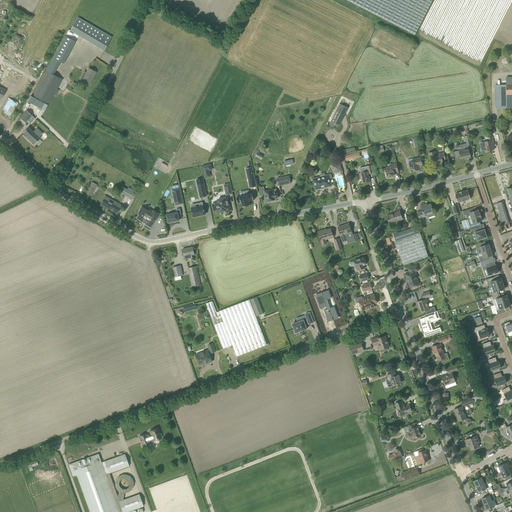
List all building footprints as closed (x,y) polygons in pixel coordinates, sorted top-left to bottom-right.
[(347,0),(415,34),(432,0),(347,0)] [(104,51),(112,37),(107,34),(99,48),(104,51)] [(62,79),(58,77),(54,75),(60,62),(64,64),(69,55),(57,49),(32,96),(44,102),(49,104),(54,95),(56,96),(60,90),(57,89),(62,79)] [(96,72),(91,70),(88,68),(81,80),(90,85),(92,81),(91,80),(92,79),(96,72)] [(511,94),(511,77),(506,77),(506,85),(496,85),(497,109),(511,108),(511,104),(511,94)] [(4,113),(11,116),(17,102),(7,97),(2,109),(5,110),(4,113)] [(339,126),(342,121),(348,108),(340,103),(330,122),(339,126)] [(30,124),(35,119),(26,110),(20,118),(25,123),(27,121),(30,124)] [(32,142),(38,136),(28,127),(23,133),(28,138),(27,138),(32,142)] [(494,150),(493,145),(494,145),(492,137),(487,138),(488,141),(484,142),(486,152),(494,150)] [(468,148),(459,150),(461,158),(465,157),(465,159),(471,157),(468,148)] [(442,160),(446,159),(444,153),(438,154),(439,155),(436,156),(435,152),(428,153),(430,159),(433,159),(435,164),(440,163),(440,165),(443,164),(442,160)] [(409,162),(409,163),(411,171),(419,170),(418,166),(422,165),(420,157),(408,160),(409,163),(409,162)] [(333,173),(342,171),(340,162),(331,164),(333,173)] [(385,168),(387,177),(395,175),(394,172),(398,171),(398,172),(396,163),(390,165),(390,167),(385,168)] [(371,165),(367,166),(368,172),(361,173),(363,183),(370,181),(368,174),(369,174),(373,173),(371,165)] [(313,178),(314,185),(315,190),(320,189),(320,188),(322,188),(323,188),(328,187),(327,186),(332,185),(329,174),(313,178)] [(289,176),(279,178),(277,179),(279,186),(290,183),(289,176)] [(91,195),(97,184),(92,181),(86,192),(91,195)] [(206,196),(203,182),(198,184),(200,197),(206,196)] [(181,198),(179,188),(172,190),(174,199),(181,198)] [(136,194),(127,189),(124,195),(133,200),(136,194)] [(264,191),(265,193),(265,196),(264,196),(265,202),(266,202),(268,202),(269,202),(270,201),(274,200),(274,199),(278,198),(277,192),(276,189),(272,190),(272,189),(265,191),(264,191)] [(458,202),(470,199),(468,190),(463,192),(463,191),(460,192),(460,193),(455,194),(458,202)] [(253,200),(252,193),(240,196),(240,197),(237,197),(236,197),(238,203),(241,202),(241,203),(242,203),(241,203),(242,203),(243,207),(249,205),(248,201),(253,200)] [(105,196),(103,198),(100,204),(117,213),(120,208),(119,208),(121,205),(105,196)] [(227,197),(218,200),(218,203),(212,204),(214,211),(220,210),(220,212),(226,210),(225,209),(229,208),(227,197)] [(497,203),(501,216),(506,214),(502,201),(497,203)] [(205,214),(203,202),(195,204),(196,207),(191,208),(193,217),(205,214)] [(419,219),(428,216),(428,218),(435,215),(434,213),(433,212),(434,212),(431,204),(426,206),(425,204),(421,206),(422,211),(417,213),(419,219)] [(460,212),(458,204),(452,207),(454,214),(460,212)] [(152,212),(145,208),(141,215),(139,214),(137,219),(142,222),(143,222),(146,223),(145,224),(150,227),(155,220),(156,220),(159,213),(153,210),(152,212)] [(470,215),(471,218),(480,215),(480,214),(480,213),(479,210),(478,210),(478,209),(473,211),(472,208),(463,211),(464,215),(470,215)] [(177,213),(167,215),(168,223),(179,220),(178,215),(181,214),(180,209),(176,210),(177,213)] [(403,219),(400,211),(386,216),(389,224),(403,219)] [(509,222),(506,214),(501,216),(503,224),(509,222)] [(481,216),(480,215),(471,218),(466,220),(468,228),(471,228),(477,225),(481,224),(480,221),(482,221),(481,220),(482,220),(481,217),(481,216)] [(448,221),(454,239),(458,238),(452,220),(448,221)] [(352,232),(349,223),(338,227),(342,238),(343,242),(347,240),(346,239),(353,237),(353,235),(353,234),(352,234),(352,232)] [(479,231),(477,225),(471,228),(473,234),(475,233),(477,240),(482,239),(483,240),(486,239),(486,238),(487,237),(484,229),(479,231)] [(414,227),(398,233),(393,234),(404,265),(428,257),(420,232),(416,233),(414,227)] [(318,232),(321,241),(322,245),(327,243),(325,240),(334,237),(331,229),(324,231),(323,230),(318,232)] [(458,253),(465,251),(461,239),(454,241),(458,253)] [(481,249),(482,252),(492,249),(490,245),(489,245),(489,244),(484,245),(483,243),(475,245),(477,250),(481,249)] [(185,260),(192,258),(192,255),(194,254),(192,247),(182,249),(185,260)] [(493,253),(492,249),(482,252),(483,256),(479,257),(481,262),(489,260),(488,257),(493,255),(492,254),(493,253)] [(354,261),(350,262),(349,264),(350,266),(351,267),(355,265),(356,268),(357,271),(365,268),(364,265),(366,264),(364,257),(354,261)] [(490,263),(489,260),(481,262),(483,268),(486,267),(489,275),(494,274),(495,274),(497,274),(497,273),(498,272),(497,267),(496,267),(494,262),(490,263)] [(181,265),(173,267),(175,277),(183,275),(181,265)] [(417,265),(408,268),(410,273),(405,274),(407,279),(408,279),(410,287),(412,286),(412,287),(415,287),(415,285),(419,284),(415,275),(416,274),(415,271),(419,270),(417,265)] [(188,268),(192,288),(201,286),(197,266),(188,268)] [(367,274),(362,275),(359,276),(361,282),(369,279),(367,274)] [(490,282),(492,287),(503,283),(501,278),(493,280),(492,278),(494,277),(486,279),(487,283),(490,282)] [(370,283),(362,286),(364,291),(372,289),(370,283)] [(505,289),(503,283),(492,287),(494,292),(491,293),(492,296),(499,294),(498,294),(497,292),(497,291),(505,289)] [(325,300),(330,298),(328,291),(322,293),(322,292),(321,292),(322,295),(316,297),(320,308),(320,309),(325,307),(326,309),(323,310),(323,311),(327,322),(331,320),(332,320),(331,317),(332,316),(333,319),(337,317),(333,307),(334,307),(334,306),(328,308),(325,300)] [(377,303),(374,294),(363,298),(363,300),(359,301),(360,304),(359,304),(359,305),(359,307),(361,307),(362,310),(366,309),(366,310),(373,307),(372,305),(377,303)] [(494,305),(509,300),(507,295),(499,298),(499,297),(498,295),(499,294),(492,296),(494,304),(494,305)] [(263,314),(257,297),(250,299),(219,311),(217,312),(212,301),(206,303),(223,348),(232,345),(237,356),(267,344),(256,316),(263,314)] [(434,307),(429,309),(427,303),(428,303),(426,299),(417,302),(419,306),(420,306),(422,312),(425,311),(427,315),(434,312),(436,311),(434,307)] [(510,306),(509,300),(494,305),(495,306),(496,309),(498,314),(505,311),(503,311),(502,309),(503,309),(503,308),(510,306)] [(183,312),(197,308),(196,304),(181,308),(183,312)] [(292,324),(295,333),(299,331),(300,332),(303,331),(303,330),(307,329),(304,323),(308,322),(309,324),(313,322),(309,312),(305,314),(306,317),(302,318),(303,320),(292,324)] [(423,334),(425,338),(442,332),(440,327),(433,330),(430,320),(434,319),(433,315),(424,318),(425,321),(421,323),(424,332),(423,332),(423,334)] [(484,324),(473,328),(474,332),(478,330),(480,337),(477,338),(478,341),(489,338),(488,336),(490,335),(489,333),(490,333),(489,330),(488,330),(488,328),(486,329),(484,324)] [(438,343),(448,340),(451,339),(450,335),(446,336),(437,339),(438,343)] [(378,337),(372,340),(374,346),(378,344),(380,350),(389,347),(388,343),(389,343),(387,339),(387,340),(385,336),(378,338),(378,337)] [(495,347),(492,347),(490,341),(483,344),(486,354),(482,355),(483,358),(484,358),(495,355),(494,353),(496,352),(495,350),(496,350),(495,347)] [(200,365),(204,364),(207,362),(208,363),(212,362),(209,353),(211,352),(211,353),(216,351),(212,343),(208,345),(209,350),(195,355),(200,365)] [(350,347),(351,352),(352,354),(364,350),(361,343),(350,347)] [(440,344),(437,345),(432,346),(434,351),(435,351),(438,361),(445,358),(444,354),(443,354),(440,344)] [(500,362),(499,363),(499,361),(497,361),(495,357),(488,360),(489,364),(491,369),(488,371),(489,374),(500,370),(499,368),(501,368),(500,366),(501,366),(500,362)] [(445,385),(450,384),(455,382),(452,372),(452,373),(452,372),(458,370),(457,366),(447,369),(449,374),(448,374),(448,375),(442,377),(445,385)] [(396,375),(395,372),(387,375),(388,381),(391,380),(393,386),(401,383),(399,375),(396,375)] [(501,372),(493,375),(497,385),(493,386),(495,391),(505,386),(505,384),(506,383),(506,381),(505,378),(504,376),(502,377),(501,372)] [(511,391),(511,392),(509,386),(502,390),(507,399),(503,401),(505,404),(511,401),(511,391)] [(474,402),(473,398),(461,403),(463,406),(474,402)] [(401,415),(412,411),(409,404),(403,407),(401,401),(395,403),(397,409),(398,409),(401,415)] [(462,407),(454,409),(458,421),(466,418),(462,407)] [(498,427),(500,432),(501,433),(508,430),(511,436),(511,435),(511,424),(507,427),(505,423),(498,427)] [(414,424),(408,427),(410,432),(407,433),(406,436),(407,438),(410,440),(421,435),(417,426),(415,427),(414,424)] [(150,434),(147,435),(146,435),(145,434),(139,436),(143,447),(149,444),(149,445),(154,444),(153,441),(161,438),(161,437),(162,435),(161,433),(159,433),(157,428),(149,431),(150,434)] [(477,436),(465,440),(467,445),(469,444),(471,450),(478,447),(476,440),(478,439),(477,436)] [(417,464),(421,463),(428,460),(426,454),(428,454),(426,450),(425,450),(424,448),(418,450),(419,452),(418,453),(419,455),(415,457),(417,464)] [(401,456),(399,452),(398,452),(393,450),(391,455),(387,456),(389,461),(401,456)] [(126,511),(143,506),(139,494),(119,501),(109,473),(129,466),(124,454),(101,462),(98,454),(85,459),(84,459),(82,460),(82,459),(69,465),(73,476),(77,475),(89,511),(126,511)] [(35,460),(26,464),(29,471),(32,469),(31,467),(37,464),(35,460)] [(501,472),(508,469),(506,463),(498,466),(501,472)] [(417,469),(401,475),(397,477),(398,481),(403,480),(419,474),(417,469)] [(511,474),(508,469),(501,472),(495,474),(497,477),(502,475),(503,478),(511,474)] [(476,486),(484,483),(481,477),(474,481),(476,486)] [(476,486),(479,492),(486,489),(484,483),(476,486)] [(482,498),(484,504),(492,501),(489,495),(482,498)] [(487,510),(495,506),(492,501),(484,504),(487,510)]
